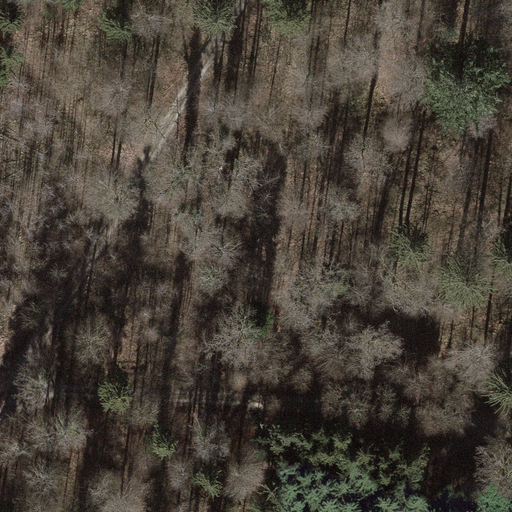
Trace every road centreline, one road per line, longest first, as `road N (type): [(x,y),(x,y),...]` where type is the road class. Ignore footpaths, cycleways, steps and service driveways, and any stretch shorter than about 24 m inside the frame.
road 1 (track): [(511,430),(9,385)]
road 2 (track): [(9,385),(239,0)]
